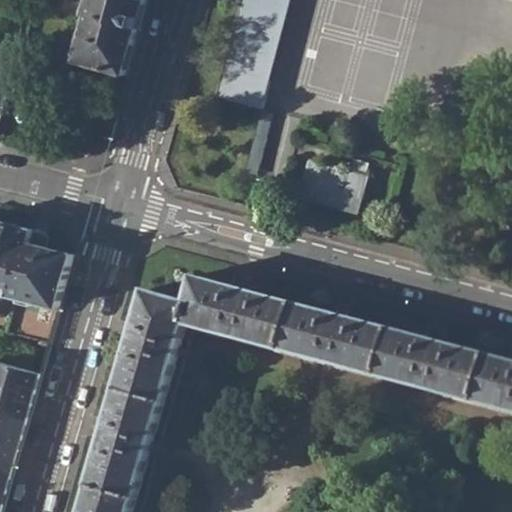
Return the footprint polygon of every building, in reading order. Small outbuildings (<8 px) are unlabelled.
[(10,0),(9,5),(28,10),(30,3),(30,0),(10,0)] [(21,41),(127,74),(147,0),(30,0),(30,3),(28,10),(21,41)] [(244,0),(219,96),(264,108),(292,0),(244,0)] [(2,55),(0,61),(0,91),(8,94),(16,60),(2,55)] [(302,195),(361,211),(370,178),(311,162),(302,195)] [(0,315),(54,331),(76,254),(43,245),(46,234),(0,221),(0,315)] [(133,511),(188,319),(511,403),(511,355),(445,339),(448,328),(437,325),(434,336),(350,314),(352,305),(342,302),(339,311),(254,289),(256,281),(245,278),(242,287),(198,275),(191,300),(149,289),(136,335),(127,333),(124,344),(132,347),(107,435),(99,432),(95,443),(104,446),(85,511),(133,511)] [(0,411),(29,419),(42,373),(0,361),(0,411)] [(0,460),(15,465),(29,419),(0,411),(0,460)] [(0,507),(3,509),(15,465),(0,460),(0,507)]
